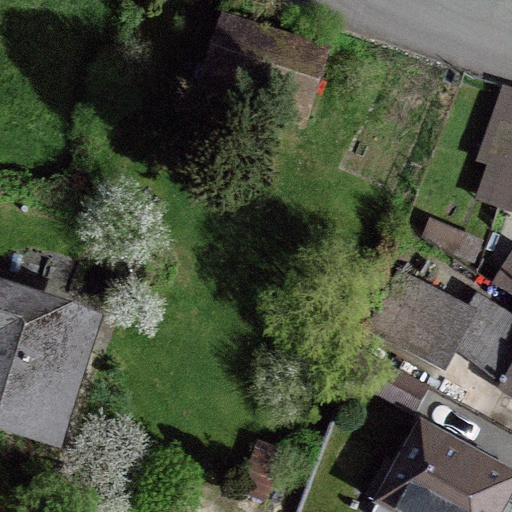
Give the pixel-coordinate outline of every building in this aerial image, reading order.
[(315,59),(224,29),(204,92),(294,121),(315,59)] [(494,152),(479,193),(511,204),(511,97),(504,94),(493,125),(511,131),(511,152),(510,158),(494,152)] [(511,329),(476,308),(468,320),(416,290),(384,345),(432,376),(448,353),(499,387),(495,392),(511,401),(511,329)] [(0,310),(0,422),(3,412),(47,426),(75,335),(0,310)] [(360,392),(410,420),(425,394),(374,366),(360,392)] [(381,511),(497,511),(510,489),(420,439),(380,511),(381,511)] [(255,448),(236,497),(261,507),(280,458),(255,448)]
